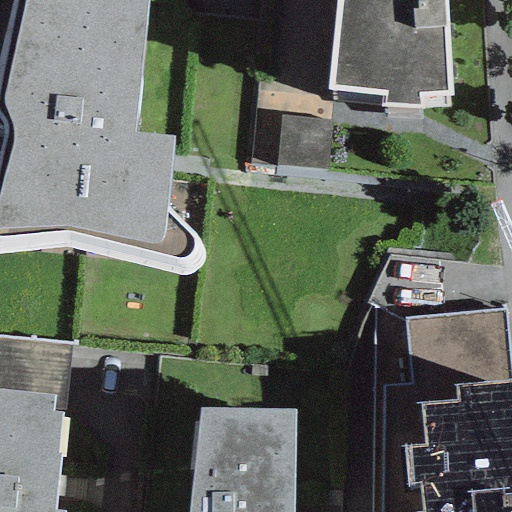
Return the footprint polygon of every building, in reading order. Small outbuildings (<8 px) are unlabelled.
[(134,125),(144,0),(10,0),(0,43),(0,133),(4,135),(0,155),(0,232),(60,225),(68,224),(162,247),(174,252),(183,250),(192,242),(194,238),(193,229),(168,201),(173,127),(134,125)] [(319,103),(329,0),(279,0),(270,98),(319,103)] [(336,0),(326,79),(387,85),(380,97),(421,100),(420,88),(449,85),(444,0),(336,0)] [(282,159),(332,161),(334,109),(284,107),(282,159)] [(443,289),(504,288),(503,257),(443,257),(443,289)] [(511,511),(511,375),(503,311),(407,318),(410,383),(374,386),(371,511),(511,511)] [(54,389),(0,384),(0,511),(64,511),(65,504),(52,503),(61,405),(53,404),(54,389)] [(199,403),(187,511),(291,511),(293,403),(199,403)]
